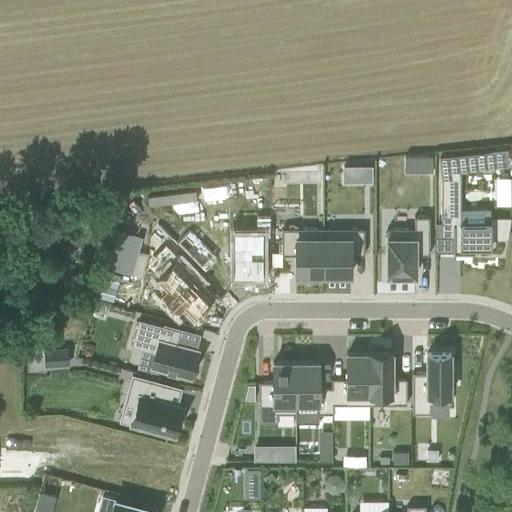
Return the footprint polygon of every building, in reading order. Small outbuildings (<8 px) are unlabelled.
[(491,238),(508,238),(511,216),(490,216),(490,223),(460,223),(460,209),(460,171),(493,167),(491,150),(491,149),(439,155),(441,173),(441,227),(441,229),(453,229),(453,251),(453,253),(475,253),(475,246),(491,246),(491,238)] [(362,182),(372,182),(372,166),(362,166),(362,182)] [(323,278),(323,228),(282,228),(282,254),(296,254),(296,274),(305,274),(305,278),(323,278)] [(364,228),(323,228),(323,278),(342,278),(342,274),(350,274),(350,254),(364,254),(364,228)] [(387,228),(387,274),(390,274),(390,278),(407,278),(407,274),(416,274),(416,254),(430,254),(430,228),(387,228)] [(142,236),(119,229),(108,267),(132,274),(142,236)] [(98,298),(112,301),(119,275),(105,272),(98,298)] [(191,377),(198,350),(176,344),(180,330),(139,318),(131,346),(156,352),(152,366),(191,377)] [(46,348),(47,366),(68,365),(67,347),(46,348)] [(369,403),(369,352),(347,352),(347,378),(332,377),(332,387),(333,387),(333,403),(334,403),(369,403)] [(406,404),(407,378),(392,378),(392,352),(369,352),(369,403),(406,404)] [(450,404),(451,382),(455,382),(455,367),(451,367),(451,352),(427,352),(427,372),(412,372),(412,413),(431,413),(431,404),(450,404)] [(296,413),(296,361),(273,361),(273,381),(259,381),(259,422),(277,422),(277,413),(296,413)] [(333,387),(332,387),(319,387),(319,361),(296,361),(296,413),(296,422),(319,422),(319,412),(334,413),(334,403),(333,403),(333,387)] [(74,363),(68,412),(105,417),(111,368),(74,363)] [(177,415),(180,405),(165,401),(170,385),(133,375),(127,398),(137,400),(131,424),(175,436),(180,415),(177,415)] [(320,446),(320,460),(333,460),(333,446),(320,446)] [(427,460),(438,460),(438,449),(427,449),(427,460)] [(408,451),(393,451),(393,463),(408,463),(408,451)] [(246,478),(259,478),(260,468),(246,468),(246,478)] [(275,480),(271,474),(262,479),(267,486),(275,480)] [(154,511),(155,509),(115,499),(111,511),(154,511)]
